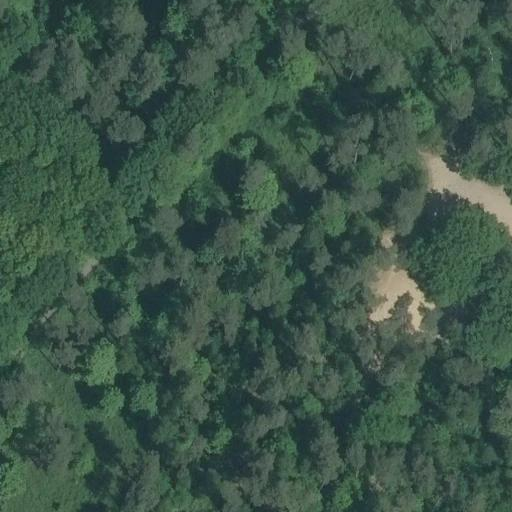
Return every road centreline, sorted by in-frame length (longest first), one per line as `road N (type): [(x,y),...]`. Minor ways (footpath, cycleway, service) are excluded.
road 1 (track): [(511,378),(317,448),(185,355),(97,281),(64,161),(22,96),(43,0)]
road 2 (track): [(309,511),(317,448),(358,329),(332,193),(247,52),(200,0)]
road 3 (track): [(0,391),(334,0)]
road 4 (track): [(226,384),(132,511)]
